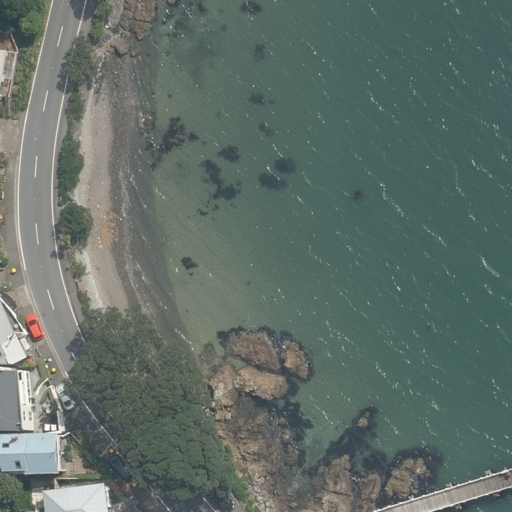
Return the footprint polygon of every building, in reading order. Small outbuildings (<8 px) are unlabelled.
[(0,149),(1,150),(4,129),(1,129),(8,75),(19,77),(23,49),(0,46),(0,149)] [(0,364),(14,364),(34,358),(1,289),(0,289),(0,364)] [(0,431),(34,431),(30,372),(0,370),(0,431)] [(3,477),(69,475),(68,435),(2,436),(3,477)] [(28,508),(28,511),(140,511),(140,506),(114,509),(110,482),(47,489),(49,505),(28,508)]
